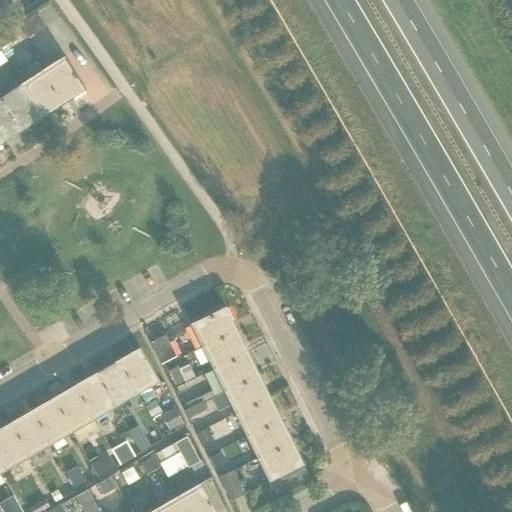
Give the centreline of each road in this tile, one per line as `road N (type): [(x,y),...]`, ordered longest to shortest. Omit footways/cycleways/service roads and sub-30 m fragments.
road 1 (motorway): [(331,0),(511,312)]
road 2 (unclassified): [(0,393),(207,274),(233,272),(257,288)]
road 3 (motorway): [(511,206),(391,0)]
road 4 (unclassified): [(355,479),(257,288)]
road 5 (unclassified): [(124,88),(0,179)]
